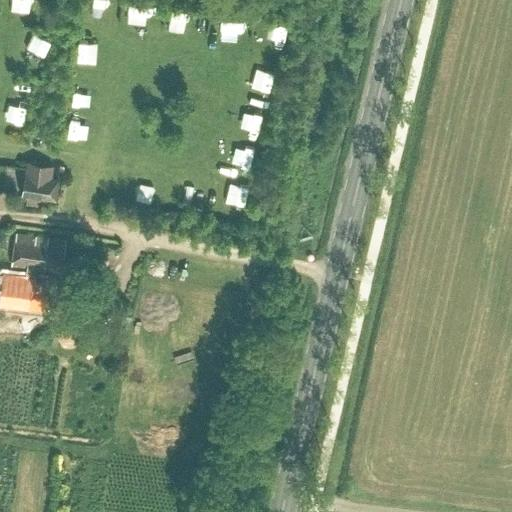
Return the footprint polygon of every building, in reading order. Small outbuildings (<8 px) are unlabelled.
[(53,163),(28,159),(23,193),(56,198),(59,177),(51,175),(53,163)] [(130,194),(148,204),(155,191),(138,181),(130,194)] [(211,214),(217,198),(202,193),(196,209),(211,214)] [(33,289),(36,267),(61,271),(65,240),(16,233),(12,264),(27,266),(26,272),(8,270),(5,285),(33,289)] [(42,308),(13,311),(15,328),(44,324),(42,308)] [(14,317),(0,316),(0,332),(13,333),(14,317)] [(229,405),(225,420),(237,423),(241,409),(229,405)]
